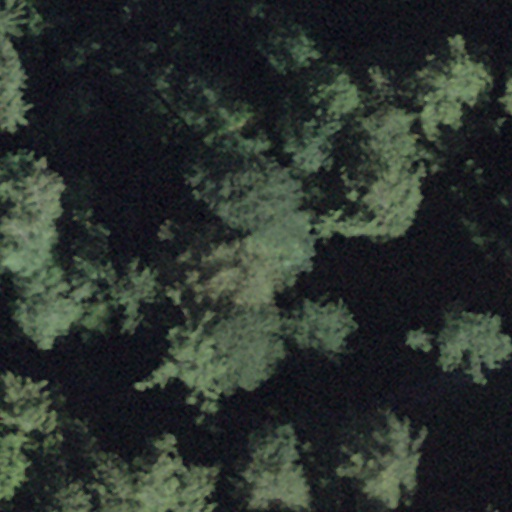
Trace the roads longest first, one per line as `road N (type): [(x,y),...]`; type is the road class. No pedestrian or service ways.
road 1 (unknown): [(488,0),(282,95),(149,218),(0,316)]
road 2 (track): [(511,348),(341,420),(293,424),(186,411),(0,370)]
